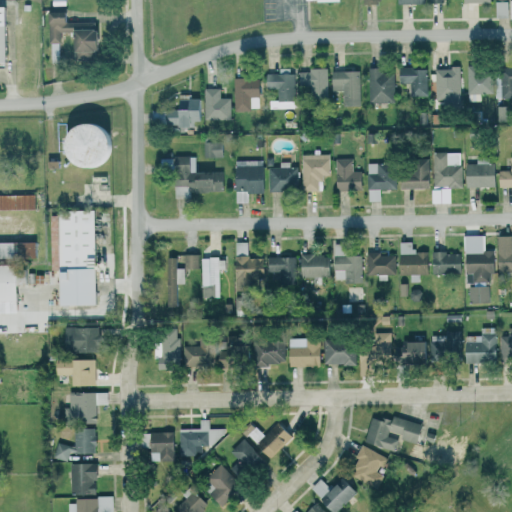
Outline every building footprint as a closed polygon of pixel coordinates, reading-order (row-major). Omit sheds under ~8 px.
[(492,13),(504,14),(504,1),(492,0),(492,13)] [(9,6),(0,5),(0,62),(10,62),(9,6)] [(51,42),(62,42),(62,31),(76,31),(76,58),(97,59),(97,50),(102,51),(103,29),(91,29),(91,22),(70,21),(71,11),(52,11),(51,42)] [(511,97),(511,80),(511,64),(511,67),(499,67),(499,97),(511,97)] [(427,96),(426,67),(396,68),(396,82),(408,82),(408,96),(427,96)] [(434,68),(435,102),(459,101),(458,67),(434,68)] [(308,87),(308,95),(325,96),(325,70),(296,69),(296,86),(308,87)] [(392,103),(391,69),(366,69),(367,103),(392,103)] [(466,100),(479,101),(480,92),(490,92),(490,70),(467,69),(466,100)] [(357,70),(328,71),(329,91),(341,90),(341,106),(358,105),(357,70)] [(267,108),(293,108),(293,73),(263,73),(263,89),(275,89),(275,100),(267,100),(267,108)] [(237,109),(256,109),(255,77),(236,77),(237,109)] [(206,119),(232,119),(232,98),(222,98),(222,88),(206,87),(206,119)] [(204,98),(193,98),(193,93),(180,94),(181,109),(169,109),(170,126),(196,125),(196,121),(205,120),(204,98)] [(116,123),(70,122),(69,163),(114,165),(116,123)] [(205,155),(224,155),(224,141),(205,141),(205,155)] [(431,152),(430,185),(458,186),(459,153),(431,152)] [(327,153),(299,154),(300,191),(317,190),(317,174),(328,174),(327,153)] [(196,155),(175,155),(175,197),(191,197),(191,191),(225,190),(225,169),(197,170),(196,155)] [(359,189),(359,171),(350,171),(350,157),(332,158),(333,190),(359,189)] [(425,189),(426,158),(399,157),(398,188),(425,189)] [(266,192),(267,160),(237,160),(237,201),(250,201),(250,192),(266,192)] [(365,163),(366,201),(378,201),(378,189),(391,189),(391,162),(365,163)] [(270,164),(270,191),(295,190),(294,166),(287,166),(287,163),(270,164)] [(462,187),(494,186),(494,163),(462,163),(462,187)] [(429,203),(448,202),(447,186),(429,187),(429,203)] [(0,193),(0,208),(37,208),(37,193),(0,193)] [(98,209),(52,210),(54,269),(64,269),(64,304),(100,303),(98,209)] [(479,235),(461,235),(461,274),(469,274),(469,282),(490,282),(490,250),(479,250),(479,235)] [(511,271),(511,250),(509,251),(509,235),(493,236),(494,272),(511,271)] [(0,258),(39,258),(38,239),(0,240),(0,258)] [(426,250),(410,251),(409,241),(396,242),(397,274),(427,273),(426,250)] [(363,254),(348,254),(348,242),(336,243),(337,281),(364,280),(363,254)] [(368,273),(393,273),(392,255),(382,255),(382,250),(368,251),(368,273)] [(429,273),(457,272),(457,252),(429,252),(429,273)] [(201,253),(186,253),(186,267),(200,267),(201,253)] [(332,253),(304,253),(304,276),(332,276),(332,253)] [(168,306),(179,305),(178,255),(167,256),(168,306)] [(236,256),(238,286),(268,284),(266,255),(236,256)] [(298,255),(270,255),(271,271),(281,271),(281,283),(298,283),(298,255)] [(203,257),(204,296),(221,296),(221,268),(227,268),(227,256),(203,257)] [(0,299),(21,299),(21,265),(0,265),(0,299)] [(466,302),(486,303),(486,286),(466,286),(466,302)] [(237,308),(248,309),(249,296),(238,295),(237,308)] [(100,348),(100,326),(67,325),(67,347),(100,348)] [(468,335),(468,360),(493,360),(494,337),(495,327),(479,327),(478,335),(468,335)] [(362,375),(375,375),(375,362),(394,362),(394,331),(377,331),(377,347),(362,347),(362,375)] [(464,356),(463,332),(432,333),(433,357),(464,356)] [(201,344),(185,345),(186,367),(216,366),(216,335),(201,335),(201,344)] [(292,365),(323,364),(323,335),(307,336),(307,344),(292,344),(292,365)] [(326,362),(358,363),(359,337),(326,336),(326,362)] [(287,341),(229,340),(229,362),(287,363),(287,341)] [(431,342),(399,341),(398,360),(431,361),(431,342)] [(97,384),(98,358),(59,358),(59,373),(76,374),(76,384),(97,384)] [(110,390),(72,391),(72,406),(66,406),(66,421),(98,421),(98,403),(110,403),(110,390)] [(397,449),(401,435),(402,435),(401,438),(420,443),(425,423),(395,414),(393,420),(373,414),(366,441),(397,449)] [(201,427),(180,427),(180,454),(203,453),(203,444),(220,444),(220,427),(210,427),(210,418),(201,418),(201,427)] [(295,433),(281,420),(260,442),(275,455),(295,433)] [(97,427),(76,427),(76,443),(57,443),(57,458),(70,458),(70,452),(97,451),(97,427)] [(176,431),(153,430),(152,460),(175,460),(176,431)] [(230,452),(251,471),(265,456),(244,437),(230,452)] [(383,469),(389,457),(364,444),(350,471),(378,485),(385,470),(383,469)] [(97,492),(97,477),(100,477),(100,461),(72,462),(72,493),(97,492)] [(223,504),(243,485),(222,463),(207,477),(216,487),(211,492),(223,504)] [(333,489),(322,477),(312,486),(335,511),(359,490),(347,476),(333,489)] [(69,499),(69,511),(99,511),(99,498),(69,499)] [(300,511),(324,511),(314,500),(300,511)]
